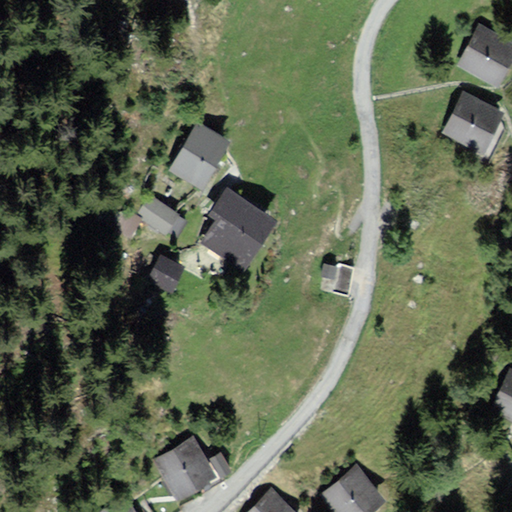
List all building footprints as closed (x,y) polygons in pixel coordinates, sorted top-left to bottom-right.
[(473,28),(453,64),(490,84),(510,47),(473,28)] [(493,110),(458,92),(437,134),(471,152),(493,110)] [(162,173),(192,190),(216,146),(186,129),(162,173)] [(188,240),(228,270),(262,225),(222,195),(188,240)] [(177,224),(148,203),(136,220),(165,241),(177,224)] [(159,296),(172,271),(154,261),(140,286),(159,296)] [(488,415),(511,427),(511,380),(508,378),(488,415)] [(164,498),(202,476),(184,445),(146,467),(164,498)] [(318,498),(329,511),(368,511),(375,506),(348,473),(318,498)] [(244,511),(281,511),(264,494),(244,511)] [(124,511),(120,502),(100,511),(124,511)]
